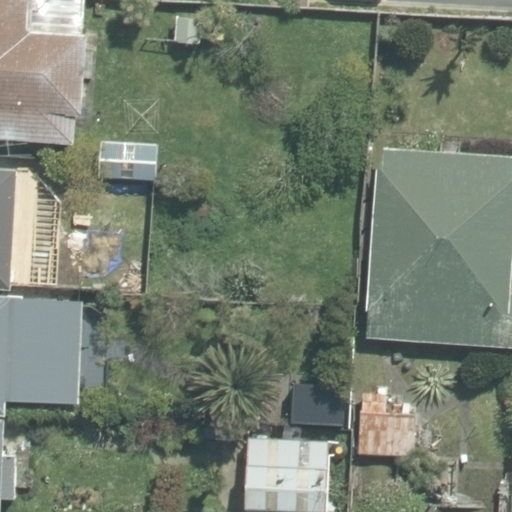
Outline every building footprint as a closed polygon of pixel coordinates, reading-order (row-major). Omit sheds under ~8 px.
[(0,0),(0,135),(77,140),(86,0),(0,0)] [(103,141),(102,181),(167,183),(168,143),(103,141)] [(511,344),(511,154),(387,146),(386,165),(382,165),(371,335),(511,344)] [(0,285),(15,286),(21,168),(0,166),(0,285)] [(42,279),(78,282),(81,245),(45,242),(42,279)] [(80,401),(85,298),(0,293),(0,410),(7,411),(8,397),(80,401)] [(295,421),(347,425),(350,383),(298,380),(298,386),(289,386),(288,399),(296,400),(295,421)] [(386,413),(386,391),(364,391),(364,411),(361,411),(361,452),(414,453),(415,413),(386,413)] [(0,511),(4,511),(5,495),(19,495),(21,454),(7,453),(9,416),(0,415),(0,511)] [(246,511),(327,511),(330,437),(249,434),(246,511)]
